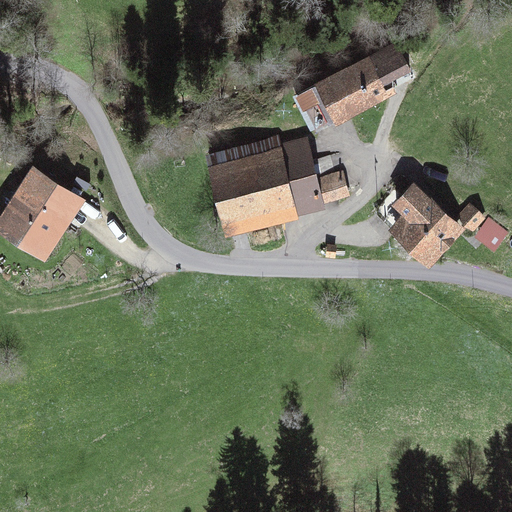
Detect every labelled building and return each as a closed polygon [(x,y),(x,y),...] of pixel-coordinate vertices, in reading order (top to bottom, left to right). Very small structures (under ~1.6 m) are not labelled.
[(299,96),(318,132),(393,92),(389,85),(410,73),(394,44),(299,96)] [(323,133),(210,164),(228,230),(341,198),(323,133)] [(82,194),(35,163),(0,216),(0,223),(44,252),(82,194)] [(435,187),(396,226),(436,265),(474,227),(435,187)] [(490,211),(476,228),(496,245),(510,227),(490,211)]
